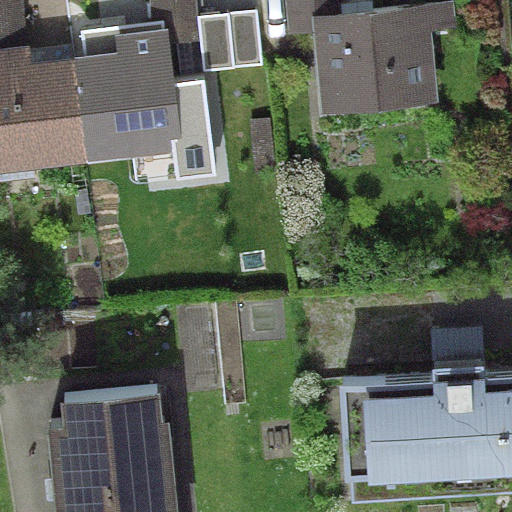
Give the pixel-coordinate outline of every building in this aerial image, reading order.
[(0,0),(0,47),(28,44),(24,0),(0,0)] [(170,28),(172,44),(202,41),(199,16),(197,0),(150,0),(152,21),(164,20),(165,28),(170,28)] [(312,15),(342,12),(341,0),(283,0),(287,35),(314,32),(312,15)] [(453,0),(342,12),(312,15),(314,32),(323,115),(441,102),(433,28),(457,26),(454,0),(453,0)] [(257,9),(199,16),(202,41),(205,71),(263,65),(257,9)] [(81,54),(74,55),(86,162),(174,152),(177,180),(216,175),(204,78),(176,81),(172,44),(170,28),(165,28),(164,20),(152,21),(78,30),(81,54)] [(33,168),(86,162),(74,55),(33,60),(31,44),(28,44),(0,47),(0,179),(34,176),(33,168)] [(270,117),(250,119),(256,170),(276,168),(270,117)] [(430,330),(432,359),(483,356),(481,326),(430,330)] [(432,372),(338,377),(344,476),(511,465),(511,367),(484,370),(483,356),(432,359),(432,372)] [(163,414),(160,385),(62,394),(64,422),(50,423),(58,511),(179,511),(171,413),(163,414)]
